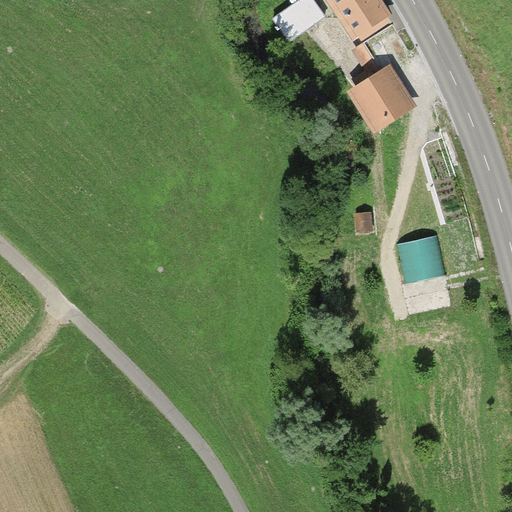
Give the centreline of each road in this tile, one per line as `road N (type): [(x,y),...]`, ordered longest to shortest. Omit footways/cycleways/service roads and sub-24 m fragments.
road 1 (track): [(0,246),(172,431),(226,511)]
road 2 (tertiary): [(511,285),(463,123),(400,0)]
